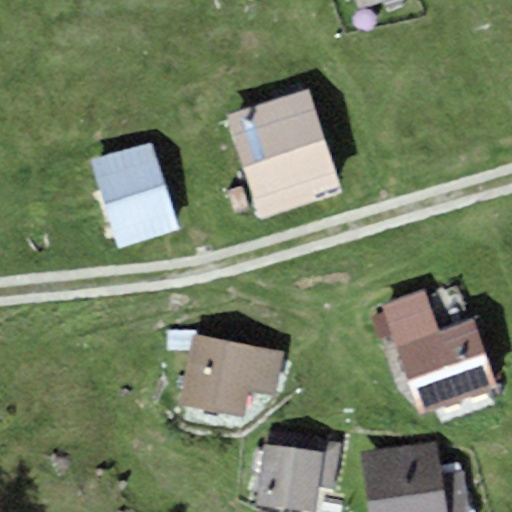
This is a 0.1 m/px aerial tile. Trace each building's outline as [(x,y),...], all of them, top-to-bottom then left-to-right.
[(352,0),(357,12),(388,0),(352,0)] [(311,91),(229,118),(264,222),(345,195),(311,91)] [(155,143),(95,161),(121,250),(181,232),(155,143)] [(426,290),(383,306),(421,411),(497,384),(473,318),(440,330),(426,290)] [(286,353),(195,334),(180,407),(244,420),(249,397),(258,399),(260,391),(278,394),(286,353)] [(332,511),(343,442),(267,431),(257,502),(322,511),(332,511)] [(436,442),(363,452),(371,511),(467,511),(461,469),(440,472),(436,442)]
